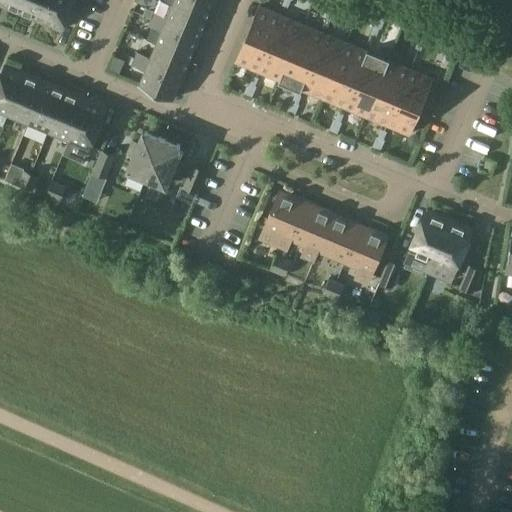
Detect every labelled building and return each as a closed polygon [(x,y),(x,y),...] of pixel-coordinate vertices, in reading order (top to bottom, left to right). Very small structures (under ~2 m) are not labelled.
[(24,0),(0,0),(0,2),(0,5),(19,13),(24,0)] [(47,0),(24,0),(19,13),(39,21),(47,0)] [(72,0),(47,0),(39,21),(60,30),(72,0)] [(174,0),(172,4),(206,18),(213,0),(174,0)] [(328,12),(332,13),(334,8),(337,2),(333,1),(328,12)] [(341,4),(337,2),(334,8),(332,13),(336,15),(341,4)] [(206,18),(172,4),(167,18),(154,12),(151,19),(164,24),(198,38),(206,18)] [(259,5),(247,34),(270,43),(282,15),(259,5)] [(282,15),(270,43),(291,52),(303,24),(282,15)] [(379,22),(381,17),(377,15),(372,26),(376,28),(379,22)] [(385,18),(381,17),(379,22),(376,28),(380,29),(385,18)] [(164,24),(151,19),(148,26),(161,31),(156,44),(189,58),(198,38),(164,24)] [(303,24),(291,52),(312,61),(324,32),(303,24)] [(423,36),(425,31),(421,29),(417,40),(421,42),(423,36)] [(430,33),(425,31),(423,36),(421,42),(425,44),(430,33)] [(324,32),(312,61),(334,70),(346,41),(324,32)] [(247,34),(235,62),(258,71),(270,43),(247,34)] [(334,70),(355,79),(367,50),(347,42),(346,41),(334,70)] [(258,71),(279,80),(291,52),(270,43),(258,71)] [(189,58),(156,44),(150,57),(137,52),(134,59),(147,64),(181,78),(189,58)] [(367,50),(355,79),(377,88),(388,59),(367,50)] [(291,52),(279,80),(301,89),(312,61),(291,52)] [(172,99),(181,78),(147,64),(134,59),(132,65),(145,71),(139,85),(172,99)] [(388,59),(377,88),(398,96),(410,68),(388,59)] [(312,61),(301,89),(322,98),(334,70),(312,61)] [(26,72),(5,64),(0,76),(0,112),(8,116),(26,72)] [(398,96),(420,106),(432,78),(410,68),(398,96)] [(323,99),(343,107),(355,79),(334,70),(322,98),(323,99)] [(47,81),(26,72),(8,116),(29,125),(47,81)] [(355,79),(343,107),(365,116),(377,88),(355,79)] [(66,89),(47,81),(29,125),(48,132),(66,89)] [(250,91),(252,85),(248,83),(243,94),(247,96),(250,91)] [(251,98),(256,87),(252,85),(250,91),(247,96),(251,98)] [(365,116),(386,125),(398,96),(377,88),(365,116)] [(86,97),(66,89),(48,132),(68,141),(86,97)] [(408,134),(420,106),(398,96),(386,125),(408,134)] [(106,106),(86,97),(68,141),(88,149),(106,106)] [(292,109),(295,103),(291,101),(286,112),(290,114),(292,109)] [(294,116),(299,105),(295,103),(292,109),(290,114),(294,116)] [(335,127),(337,121),(333,119),(329,130),(333,132),(335,127)] [(342,123),(337,121),(335,127),(333,132),(337,134),(342,123)] [(162,138),(144,131),(139,142),(132,140),(126,153),(133,156),(128,168),(130,169),(127,175),(144,182),(162,138)] [(378,144),(380,139),(376,137),(372,148),(376,150),(378,144)] [(144,182),(159,189),(162,182),(165,183),(170,171),(176,174),(182,160),(175,158),(180,146),(162,138),(144,182)] [(380,152),(384,141),(380,139),(378,144),(376,150),(380,152)] [(114,155),(101,150),(92,173),(105,178),(114,155)] [(205,170),(192,165),(183,188),(196,193),(205,170)] [(31,172),(23,169),(17,184),(25,187),(31,172)] [(38,175),(31,172),(25,187),(32,190),(38,175)] [(66,186),(51,180),(45,195),(60,201),(66,186)] [(307,202),(279,190),(263,229),(291,240),(307,202)] [(333,213),(307,202),(291,240),(317,251),(333,213)] [(449,219),(426,210),(408,253),(431,262),(427,271),(428,271),(449,219)] [(360,224),(333,213),(317,251),(344,262),(360,224)] [(472,229),(449,219),(428,271),(451,281),(472,229)] [(387,235),(360,224),(344,262),(371,274),(387,235)] [(284,257),(276,254),(270,269),(277,272),(284,257)] [(291,260),(284,257),(277,272),(285,275),(291,260)] [(402,264),(389,259),(379,282),(392,287),(402,264)] [(482,270),(469,265),(459,288),(472,293),(482,270)] [(338,277),(330,274),(324,288),(332,292),(338,277)] [(345,280),(338,277),(332,292),(339,295),(345,280)]
